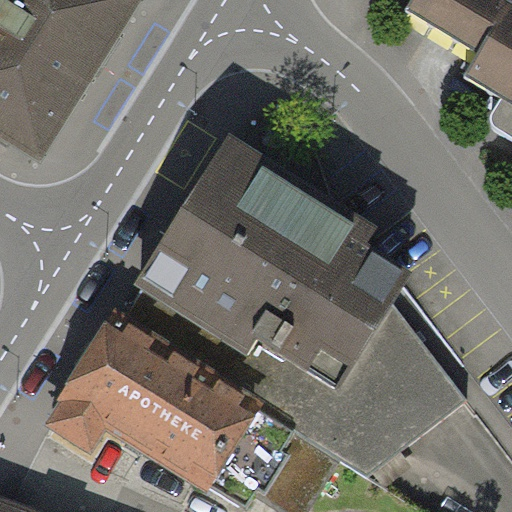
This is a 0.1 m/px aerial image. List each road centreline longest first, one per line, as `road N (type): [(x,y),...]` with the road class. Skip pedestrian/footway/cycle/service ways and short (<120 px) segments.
road 1 (residential): [(231,0),(362,92),(511,286)]
road 2 (residential): [(228,0),(69,255)]
road 3 (residential): [(69,255),(0,364)]
